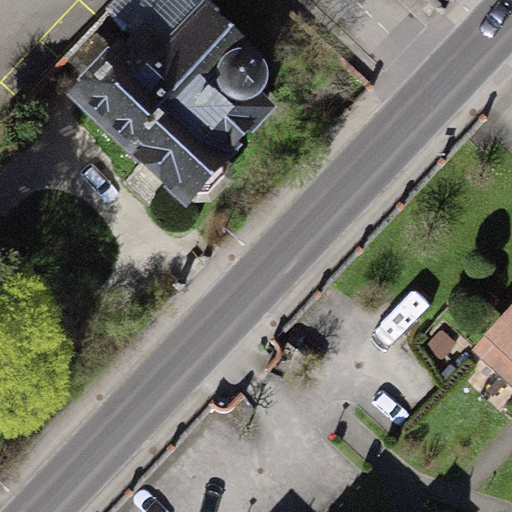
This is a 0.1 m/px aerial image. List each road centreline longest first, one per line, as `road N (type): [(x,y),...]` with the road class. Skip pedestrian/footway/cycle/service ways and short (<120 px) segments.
road 1 (secondary): [(444,81),(36,511)]
road 2 (residential): [(444,81),(354,0)]
